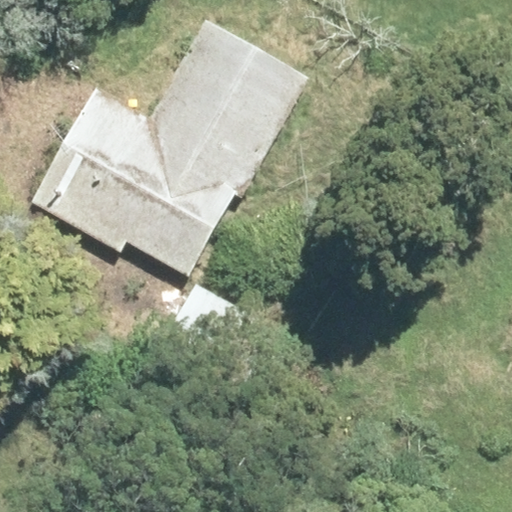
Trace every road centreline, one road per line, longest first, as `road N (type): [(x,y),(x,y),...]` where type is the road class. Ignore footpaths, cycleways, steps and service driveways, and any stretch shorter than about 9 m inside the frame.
road 1 (tertiary): [(511,181),(346,133),(0,56)]
road 2 (tertiary): [(276,0),(511,61)]
